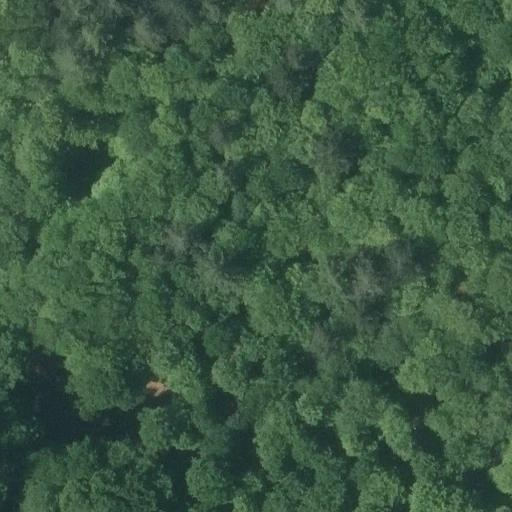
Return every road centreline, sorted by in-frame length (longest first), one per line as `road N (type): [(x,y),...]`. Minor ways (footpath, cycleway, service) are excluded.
road 1 (track): [(364,358),(64,230),(54,71),(40,0)]
road 2 (track): [(364,358),(477,511)]
road 3 (track): [(309,511),(364,358)]
road 4 (track): [(364,358),(511,345)]
